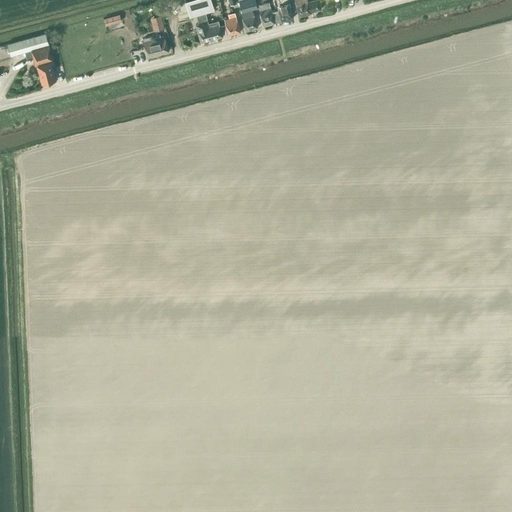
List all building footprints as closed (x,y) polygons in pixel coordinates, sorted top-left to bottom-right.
[(185,0),(190,15),(196,14),(205,11),(214,9),(211,0),(185,0)] [(245,30),(256,27),(252,12),(251,9),(257,8),(254,0),(238,0),(241,11),(240,11),(245,30)] [(287,0),(275,0),(277,5),(276,5),(281,20),(293,17),(291,11),(295,10),(293,5),(289,6),(288,2),(287,0)] [(306,0),(294,0),(298,15),(310,12),(310,11),(320,9),(317,0),(309,0),(307,1),(306,0)] [(262,25),(274,22),(279,20),(276,9),(271,11),(268,2),(262,3),(257,5),(258,10),(262,25)] [(122,21),(119,13),(103,18),(105,26),(122,21)] [(235,16),(233,16),(232,13),(228,14),(229,18),(224,19),(228,34),(239,31),(235,16)] [(196,25),(195,25),(196,29),(197,29),(200,42),(222,36),(218,20),(208,23),(206,16),(197,18),(198,22),(195,23),(196,25)] [(157,21),(149,24),(151,30),(159,27),(157,21)] [(10,55),(49,44),(45,32),(6,42),(10,55)] [(145,56),(168,51),(164,35),(150,39),(150,36),(142,38),(143,41),(142,41),(145,56)] [(42,84),(56,80),(50,60),(53,60),(49,44),(31,50),(32,55),(35,65),(36,64),(42,84)]
